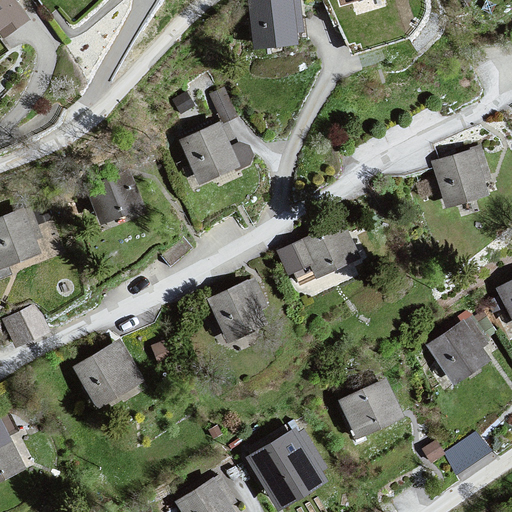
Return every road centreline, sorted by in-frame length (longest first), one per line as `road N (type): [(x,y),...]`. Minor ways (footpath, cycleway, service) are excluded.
road 1 (residential): [(0,371),(173,283),(505,94)]
road 2 (residential): [(0,165),(81,126),(207,0)]
